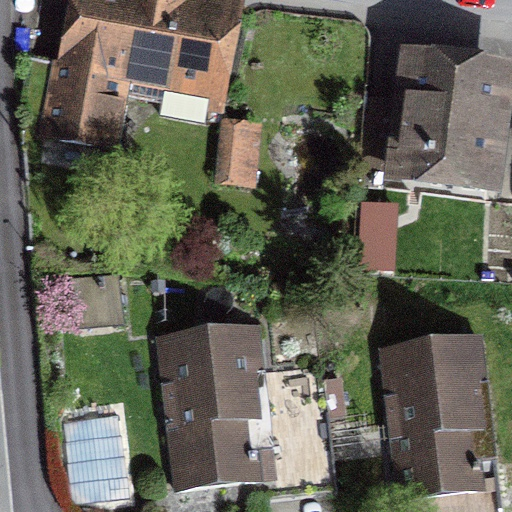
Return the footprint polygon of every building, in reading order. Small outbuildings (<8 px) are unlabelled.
[(214,128),(230,26),(62,0),(58,0),(43,97),(57,99),(48,158),(104,167),(113,112),(214,128)] [(383,207),(489,215),(499,81),(393,73),(383,207)] [(116,283),(67,289),(73,335),(122,329),(116,283)] [(145,352),(165,506),(332,484),(318,372),(257,380),(252,338),(145,352)] [(489,500),(476,345),(382,353),(395,508),(489,500)]
